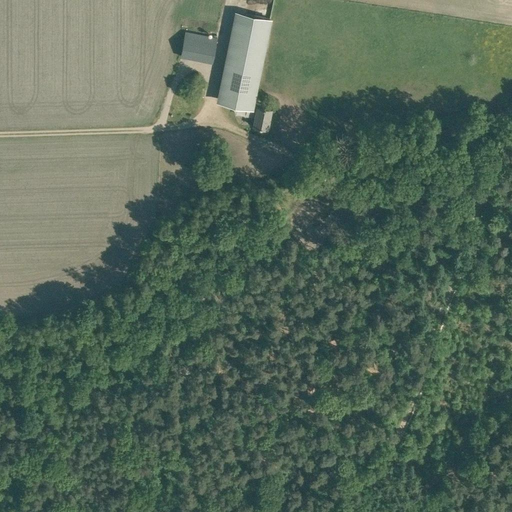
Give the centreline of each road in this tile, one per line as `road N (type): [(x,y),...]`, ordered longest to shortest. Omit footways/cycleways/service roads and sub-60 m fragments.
road 1 (track): [(361,511),(408,411),(460,262),(484,185),(490,122),(511,110)]
road 2 (track): [(317,175),(276,147),(208,123),(0,133)]
road 3 (track): [(186,332),(224,299),(317,175)]
road 4 (track): [(490,122),(344,158),(317,175)]
